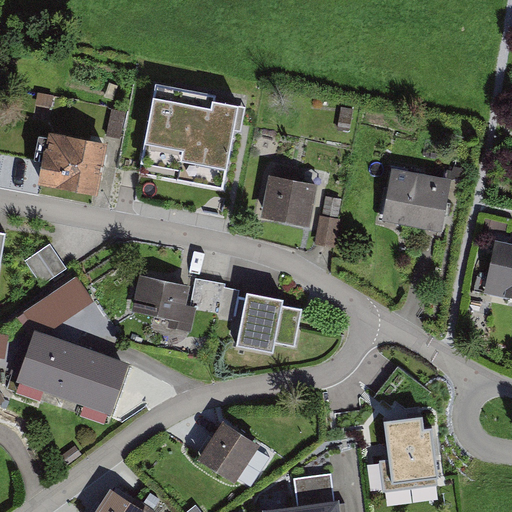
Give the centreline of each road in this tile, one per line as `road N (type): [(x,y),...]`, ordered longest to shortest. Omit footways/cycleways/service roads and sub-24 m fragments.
road 1 (residential): [(372,318),(335,370),(185,405),(31,511)]
road 2 (residential): [(0,201),(261,252),(315,277),(372,318)]
road 3 (residential): [(372,318),(476,378)]
